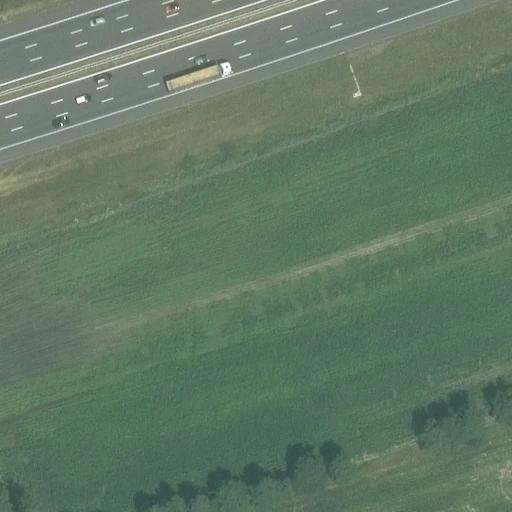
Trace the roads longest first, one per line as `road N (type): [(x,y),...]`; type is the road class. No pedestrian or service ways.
road 1 (motorway): [(0,126),(393,0)]
road 2 (motorway): [(192,0),(0,61)]
